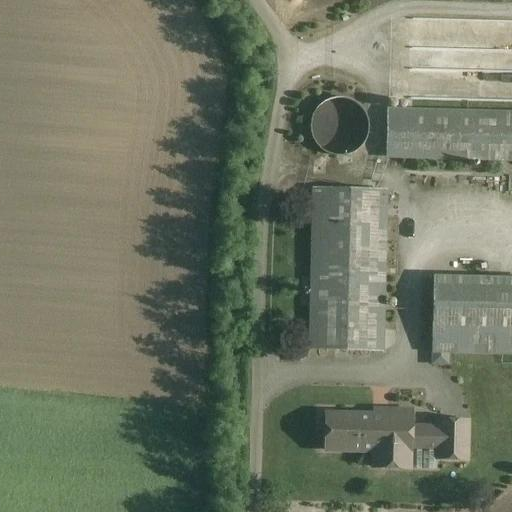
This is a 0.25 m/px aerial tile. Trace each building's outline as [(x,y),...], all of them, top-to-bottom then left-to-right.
[(313,116),(311,125),(312,134),(315,142),(321,149),(328,153),(337,155),(346,155),(354,151),(361,145),(365,137),(367,127),(366,118),(361,109),(353,103),(344,99),(334,99),(325,102),(318,109),(313,116)] [(388,159),(511,159),(511,106),(388,106),(388,159)] [(384,351),(385,193),(308,193),(307,351),(384,351)] [(511,355),(511,274),(433,272),(431,354),(511,355)] [(411,450),(412,425),(412,405),(371,404),(370,413),(324,411),(323,456),(369,457),(369,470),(411,471),(411,450)] [(435,419),(435,425),(412,425),(411,450),(434,451),(441,451),(440,460),(467,460),(468,420),(435,419)]
